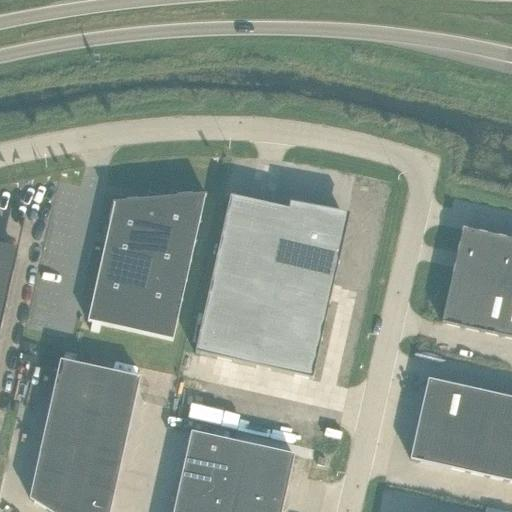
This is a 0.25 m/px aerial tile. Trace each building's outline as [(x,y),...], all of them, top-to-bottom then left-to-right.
[(113,206),(87,323),(172,342),(204,198),(205,198),(205,196),(192,197),(170,193),(168,199),(147,195),(146,201),(111,204),(111,206),(113,206)] [(229,198),(194,355),(311,381),(346,225),(294,213),(296,206),(288,204),(287,211),(229,198)] [(511,239),(461,228),(440,322),(511,338),(511,239)] [(0,250),(0,325),(16,254),(0,250)] [(59,363),(29,501),(46,511),(109,511),(139,380),(121,376),(77,366),(59,363)] [(427,382),(409,461),(419,463),(419,464),(450,471),(450,470),(511,484),(511,401),(468,391),(436,384),(427,382)] [(190,435),(173,511),(280,511),(293,457),(275,453),(209,438),(209,439),(190,435)]
